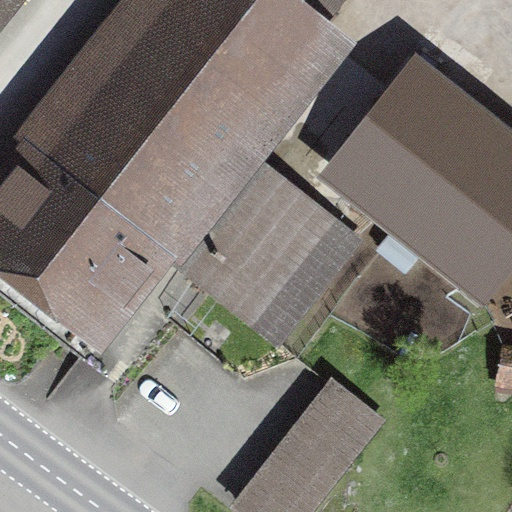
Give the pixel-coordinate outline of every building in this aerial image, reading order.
[(335,0),(173,0),(0,221),(0,242),(91,313),(335,0)] [(476,266),(511,220),(511,166),(421,95),(359,173),(476,266)] [(274,335),(354,234),(272,170),(192,271),(274,335)] [(511,348),(506,347),(502,378),(511,379),(511,348)] [(303,511),(376,415),(329,380),(239,501),(254,511),(303,511)]
